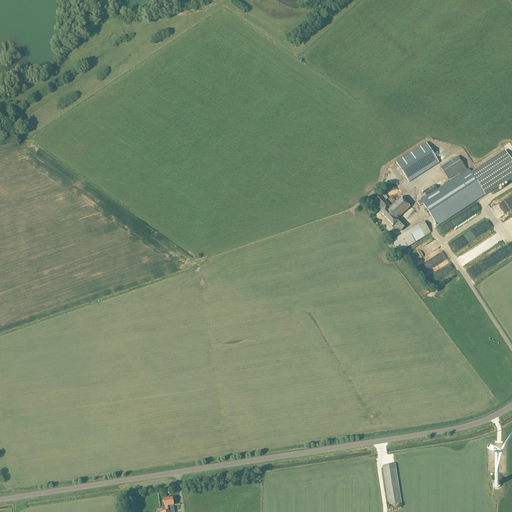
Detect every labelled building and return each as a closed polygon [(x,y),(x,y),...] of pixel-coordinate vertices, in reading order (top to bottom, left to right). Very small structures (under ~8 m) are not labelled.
[(396,163),(409,182),(439,163),(426,144),(396,163)] [(420,201),(418,203),(420,207),(423,205),(437,226),(485,194),(486,195),(511,178),(511,161),(505,151),(471,173),(469,169),(467,171),(458,157),(441,168),(448,180),(458,173),(459,175),(437,190),(435,185),(423,192),(426,197),(420,201)] [(381,195),(375,200),(384,210),(381,213),(393,226),(395,224),(401,231),(407,225),(401,218),(400,219),(399,218),(410,207),(401,197),(390,207),(386,201),(381,195)] [(424,221),(392,241),(399,253),(431,233),(424,221)] [(421,257),(440,246),(437,240),(418,252),(421,257)] [(445,261),(443,255),(431,259),(433,265),(445,261)] [(395,464),(383,466),(389,505),(401,504),(395,464)] [(166,511),(163,511),(171,511),(170,506),(174,505),(173,498),(164,499),(165,507),(166,511)]
